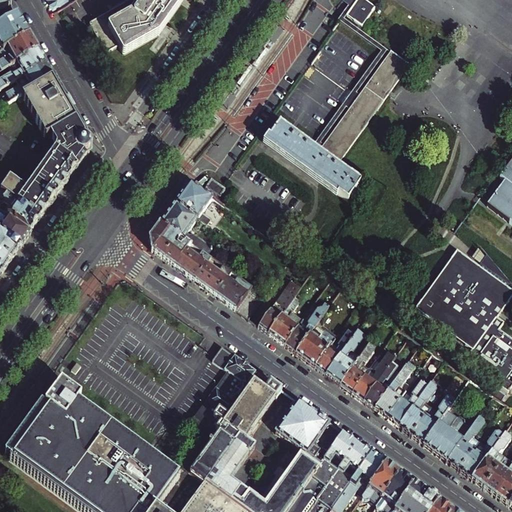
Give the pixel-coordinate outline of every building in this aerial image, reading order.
[(8,0),(0,0),(0,11),(12,5),(8,0)] [(133,0),(90,24),(106,54),(118,47),(123,56),(159,36),(184,0),(133,0)] [(347,0),(346,2),(354,7),(346,17),(361,28),(374,9),(361,0),(347,0)] [(392,51),(361,28),(346,17),(354,7),(346,2),(336,16),(387,52),(316,151),(319,153),(391,53),(392,51)] [(0,53),(30,36),(18,16),(0,26),(0,53)] [(8,69),(39,51),(30,36),(0,53),(0,61),(0,62),(0,70),(2,73),(8,69)] [(0,92),(47,66),(39,51),(8,69),(11,75),(0,81),(0,92)] [(338,166),(409,66),(391,53),(319,153),(316,151),(280,125),(267,144),(348,202),(361,183),(338,166)] [(55,79),(47,66),(0,92),(0,110),(22,98),(55,79)] [(11,181),(2,193),(40,221),(41,221),(68,183),(90,153),(91,142),(55,79),(22,98),(45,139),(49,136),(55,147),(55,154),(45,168),(28,193),(11,181)] [(511,162),(500,180),(501,180),(500,181),(505,184),(488,208),(489,208),(511,225),(511,162)] [(206,187),(219,197),(224,191),(210,181),(206,187)] [(202,194),(189,185),(175,206),(198,222),(212,201),(205,197),(202,194)] [(0,202),(3,205),(0,209),(0,212),(31,235),(40,221),(2,193),(0,191),(0,202)] [(187,236),(198,222),(175,206),(160,226),(190,247),(206,259),(207,259),(211,254),(210,251),(193,238),(190,238),(187,236)] [(0,231),(22,247),(31,235),(0,212),(0,231)] [(174,269),(190,247),(160,226),(150,241),(151,253),(174,269)] [(0,268),(4,272),(22,247),(0,231),(0,268)] [(190,280),(202,265),(206,259),(190,247),(174,269),(190,280)] [(445,272),(416,313),(472,354),(466,363),(508,394),(511,388),(511,342),(500,334),(505,327),(498,322),(511,302),(511,294),(508,292),(511,288),(487,260),(479,271),(457,255),(450,266),(446,265),(445,272)] [(205,267),(202,265),(190,280),(215,298),(227,282),(231,276),(209,261),(205,267)] [(233,287),(227,282),(215,298),(235,313),(252,291),(238,281),(233,287)] [(295,299),(301,291),(291,284),(276,304),(287,311),(295,299)] [(252,291),(235,313),(242,318),(258,295),(252,291)] [(242,318),(248,322),(264,299),(258,295),(242,318)] [(285,349),(303,323),(293,315),(299,306),(299,302),(295,299),(287,311),(268,337),(285,349)] [(287,311),(276,304),(258,329),(268,337),(287,311)] [(308,326),(303,323),(285,349),(296,357),(314,331),(326,314),(320,310),(308,326)] [(315,370),(333,345),(314,331),(296,357),(315,370)] [(315,370),(326,378),(357,335),(352,332),(348,334),(339,347),(338,349),(333,345),(315,370)] [(340,388),(360,360),(354,355),(365,339),(358,334),(357,335),(326,378),(340,388)] [(366,364),(360,360),(340,388),(352,397),(376,363),(384,352),(378,347),(366,364)] [(331,511),(371,457),(298,404),(275,435),(303,455),(264,508),(230,483),(255,449),(246,443),(252,436),(251,435),(275,402),(276,402),(282,393),(259,376),(250,388),(246,385),(255,373),(222,349),(215,358),(212,362),(213,363),(224,371),(228,374),(213,394),(189,428),(202,437),(180,468),(205,486),(185,511),(331,511)] [(376,363),(352,397),(363,405),(395,360),(389,355),(381,366),(376,363)] [(363,405),(374,413),(395,385),(390,381),(402,364),(395,360),(363,405)] [(386,422),(407,393),(401,389),(416,369),(409,364),(395,385),(374,413),(386,422)] [(80,368),(76,365),(71,371),(76,374),(80,368)] [(259,376),(255,373),(246,385),(250,388),(259,376)] [(412,397),(407,393),(386,422),(399,430),(429,388),(422,383),(412,397)] [(411,439),(432,410),(425,405),(426,404),(428,403),(436,392),(436,388),(431,385),(429,388),(399,430),(411,439)] [(156,511),(180,479),(146,454),(78,405),(81,400),(60,386),(44,408),(46,410),(42,416),(40,419),(29,434),(27,437),(9,461),(79,511),(156,511)] [(423,448),(448,413),(456,403),(451,399),(447,400),(439,411),(440,414),(438,415),(432,410),(411,439),(423,448)] [(458,420),(448,413),(423,448),(447,465),(468,436),(462,432),(466,426),(466,422),(461,419),(458,420)] [(480,420),(468,436),(447,465),(459,474),(480,445),(472,440),(474,438),(477,438),(485,427),(484,424),(480,420)] [(480,445),(459,474),(471,483),(504,438),(499,434),(495,435),(487,446),(488,448),(487,450),(480,445)] [(506,435),(504,438),(471,483),(484,491),(506,461),(498,455),(499,454),(503,453),(511,442),(510,439),(506,435)] [(385,467),(371,457),(331,511),(343,511),(357,493),(364,497),(385,467)] [(511,465),(506,461),(484,491),(496,500),(511,477),(511,465)] [(385,467),(364,497),(360,501),(364,504),(367,504),(369,501),(378,508),(400,477),(385,467)] [(383,511),(384,511),(395,511),(413,487),(400,477),(378,508),(375,511),(383,511)] [(511,477),(496,500),(508,509),(511,502),(511,477)] [(413,487),(395,511),(432,511),(438,505),(413,487)]
